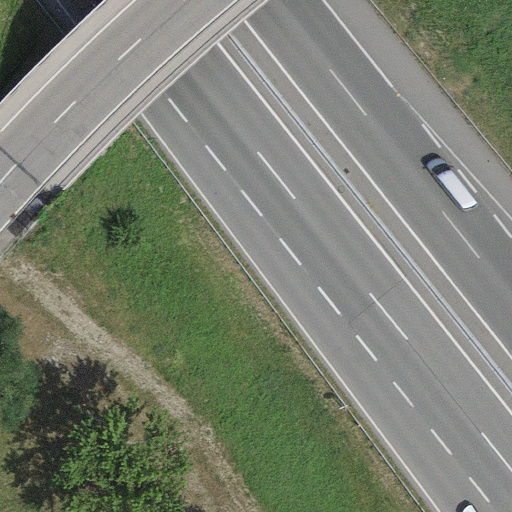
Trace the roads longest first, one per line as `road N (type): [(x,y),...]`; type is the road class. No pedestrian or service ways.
road 1 (motorway): [(129,0),(511,481)]
road 2 (motorway): [(511,302),(272,0)]
road 3 (residential): [(183,0),(0,181)]
